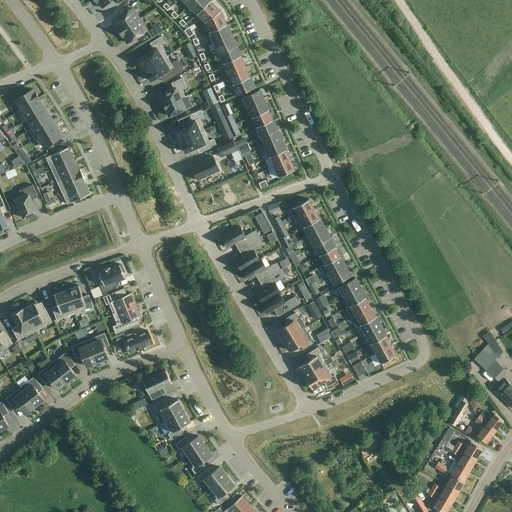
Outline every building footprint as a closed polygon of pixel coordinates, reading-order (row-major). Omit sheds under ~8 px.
[(110,0),(94,0),(102,8),(110,0)] [(193,0),(188,5),(196,13),(210,0),(209,0),(193,0)] [(196,13),(204,22),(220,11),(210,0),(196,13)] [(119,32),(139,20),(132,9),(113,21),(117,27),(116,27),(119,32)] [(204,22),(209,32),(226,24),(220,11),(204,22)] [(146,31),(139,20),(119,32),(123,37),(127,43),(146,31)] [(209,32),(214,42),(231,35),(226,24),(209,32)] [(162,31),(159,25),(148,32),(152,38),(162,31)] [(214,42),(218,53),(236,45),(231,35),(214,42)] [(143,65),(145,69),(166,56),(160,46),(165,42),(162,36),(150,43),(153,49),(137,59),(142,66),(143,65)] [(218,53),(223,63),(240,55),(236,45),(218,53)] [(223,63),(228,74),(245,66),(240,55),(223,63)] [(166,56),(145,69),(147,73),(146,74),(151,81),(166,71),(170,78),(183,70),(177,60),(171,64),(166,56)] [(228,74),(232,84),(250,76),(245,66),(228,74)] [(250,76),(232,84),(237,95),(255,87),(250,76)] [(174,88),(159,95),(164,105),(181,98),(185,97),(182,90),(186,88),(182,78),(171,83),(174,88)] [(33,89),(16,100),(21,109),(17,112),(39,99),(33,89)] [(243,97),(247,107),(264,100),(259,90),(243,97)] [(181,98),(164,105),(169,116),(185,109),(181,98)] [(239,98),(234,100),(238,109),(243,108),(239,98)] [(39,99),(17,112),(23,121),(44,108),(39,99)] [(247,107),(252,117),(268,110),(264,100),(247,107)] [(228,104),(222,106),(227,117),(233,114),(228,104)] [(44,108),(23,121),(27,119),(33,127),(28,130),(29,131),(50,117),(44,108)] [(179,136),(181,140),(204,130),(199,118),(203,116),(200,110),(189,115),(192,121),(174,129),(178,136),(179,136)] [(252,117),(256,127),(272,120),(268,110),(252,117)] [(50,117),(29,131),(34,140),(56,126),(50,117)] [(256,127),(261,137),(277,130),(272,120),(256,127)] [(56,126),(34,140),(35,140),(39,137),(45,147),(62,136),(56,126)] [(213,139),(209,141),(204,130),(181,140),(183,144),(182,145),(185,152),(202,144),(205,150),(216,145),(213,139)] [(261,137),(265,146),(265,147),(281,140),(277,130),(261,137)] [(216,146),(221,157),(237,150),(232,139),(216,146)] [(267,158),(270,157),(269,157),(286,149),(281,140),(265,147),(265,146),(263,147),(267,158)] [(240,155),(247,152),(244,144),(237,147),(240,155)] [(46,158),(51,170),(74,159),(68,147),(46,158)] [(270,157),(274,167),(290,159),(286,149),(269,157),(270,157)] [(245,156),(249,166),(253,164),(255,163),(250,153),(245,156)] [(213,156),(191,166),(197,180),(219,171),(213,156)] [(51,170),(56,181),(80,170),(79,170),(74,159),(51,170)] [(290,159),(274,167),(278,177),(281,176),(281,178),(287,175),(286,173),(295,170),(290,159)] [(56,181),(62,193),(85,182),(80,170),(56,181)] [(85,182),(62,193),(67,204),(90,194),(85,182),(86,182),(85,182)] [(15,199),(23,218),(37,212),(31,199),(37,197),(32,185),(19,190),(21,197),(15,199)] [(290,222),(297,219),(296,218),(314,209),(309,199),(301,203),(300,202),(294,205),(295,206),(289,210),(292,216),(288,218),(290,222)] [(302,228),(304,227),(319,218),(314,209),(296,218),(297,219),(302,228)] [(273,219),(278,228),(284,225),(279,216),(273,219)] [(304,227),(309,236),(324,228),(319,218),(304,227)] [(270,230),(265,221),(259,224),(264,233),(270,230)] [(284,225),(278,228),(283,238),(289,235),(284,225)] [(234,244),(238,250),(259,237),(255,230),(245,236),(239,227),(221,237),(223,240),(226,245),(227,247),(234,244)] [(309,236),(314,246),(329,237),(324,228),(309,236)] [(241,271),(243,270),(259,260),(253,251),(264,245),(259,237),(238,250),(242,257),(235,261),(237,263),(236,263),(240,269),(240,268),(241,271)] [(314,246),(319,255),(335,247),(329,237),(314,246)] [(285,241),(288,247),(291,246),(294,245),(290,238),(285,241)] [(291,246),(288,247),(285,249),(290,258),(296,255),(291,246)] [(319,255),(324,265),(340,257),(335,247),(319,255)] [(325,277),(329,275),(345,266),(340,257),(324,265),(320,267),(325,277)] [(255,276),(259,282),(280,270),(276,263),(266,269),(260,259),(259,260),(243,270),(249,280),(255,276)] [(283,268),(287,266),(290,264),(287,259),(280,263),(283,268)] [(298,267),(301,272),(308,268),(305,263),(298,267)] [(119,264),(118,265),(119,265),(110,268),(110,267),(110,266),(101,270),(102,271),(102,270),(103,272),(99,273),(96,275),(103,292),(114,288),(112,282),(124,277),(122,273),(124,272),(121,264),(119,265),(119,264)] [(283,268),(280,270),(284,275),(290,272),(287,266),(283,268)] [(329,275),(335,284),(350,276),(345,266),(329,275)] [(256,293),(262,303),(279,293),(280,293),(275,283),(285,277),(284,275),(280,270),(259,282),(263,289),(256,293)] [(306,279),(309,286),(316,281),(313,275),(306,279)] [(343,298),(345,297),(344,296),(360,288),(355,278),(337,288),(343,298)] [(309,286),(311,290),(313,295),(314,295),(319,292),(314,283),(309,286)] [(305,284),(299,287),(306,301),(312,298),(305,284)] [(78,285),(66,290),(75,313),(93,307),(88,295),(82,297),(78,285)] [(110,303),(115,313),(136,305),(131,293),(126,295),(124,288),(103,297),(106,305),(110,303)] [(345,297),(349,305),(350,306),(365,297),(360,288),(344,296),(345,297)] [(75,313),(66,290),(54,294),(58,306),(52,308),(56,320),(75,313)] [(262,303),(261,303),(262,306),(265,311),(267,314),(273,310),(277,317),(299,304),(294,297),(284,303),(279,293),(262,303)] [(329,304),(324,295),(316,299),(321,309),(329,304)] [(351,318),(355,316),(355,315),(370,307),(365,297),(350,306),(349,305),(345,308),(351,318)] [(313,302),(307,305),(315,319),(320,316),(313,302)] [(35,303),(23,309),(35,331),(52,322),(46,311),(40,314),(35,303)] [(136,305),(115,313),(112,314),(117,325),(112,326),(115,334),(140,324),(137,317),(140,316),(136,305)] [(355,316),(351,318),(356,327),(360,325),(375,317),(370,307),(355,315),(355,316)] [(35,331),(23,309),(23,308),(11,314),(17,326),(11,329),(18,341),(35,331)] [(278,331),(284,341),(302,330),(296,320),(298,319),(295,313),(284,320),(287,325),(278,331)] [(361,337),(365,334),(381,326),(375,317),(360,325),(356,327),(361,337)] [(328,321),(331,328),(337,325),(333,318),(328,321)] [(502,325),(494,331),(504,346),(511,340),(502,325)] [(365,334),(370,344),(386,336),(381,326),(365,334)] [(330,332),(334,339),(341,335),(337,328),(330,332)] [(302,330),(284,341),(290,351),(299,345),(302,350),(313,344),(310,338),(308,339),(302,330)] [(153,344),(147,331),(124,340),(129,353),(153,344)] [(490,331),(483,336),(496,358),(504,353),(490,331)] [(0,352),(13,343),(5,333),(0,336),(0,352)] [(104,333),(88,340),(97,362),(108,357),(103,347),(109,345),(104,333)] [(370,344),(375,354),(391,345),(386,336),(370,344)] [(97,362),(88,340),(71,347),(76,359),(82,356),(86,367),(97,362)] [(342,347),(345,353),(355,348),(351,342),(342,347)] [(391,345),(375,354),(381,363),(382,362),(383,364),(389,361),(388,359),(396,355),(391,345)] [(305,378),(325,366),(319,355),(321,354),(317,348),(306,354),(309,360),(299,366),(306,377),(305,378)] [(347,357),(351,363),(360,358),(356,351),(347,357)] [(66,352),(51,363),(66,382),(75,375),(69,366),(73,363),(66,352)] [(497,365),(510,375),(511,372),(511,356),(507,352),(497,365)] [(352,366),(358,376),(367,371),(361,361),(352,366)] [(498,367),(495,361),(486,370),(491,375),(492,374),(498,380),(505,372),(498,367)] [(66,382),(51,363),(37,374),(45,384),(50,381),(57,389),(66,382)] [(325,366),(305,378),(312,389),(323,382),(326,387),(337,381),(334,375),(332,376),(325,366)] [(143,381),(151,400),(163,394),(160,388),(171,383),(165,370),(143,381)] [(346,385),(355,381),(351,374),(342,379),(346,385)] [(34,377),(19,388),(34,407),(35,406),(36,407),(43,402),(41,401),(43,399),(37,391),(41,387),(34,377)] [(503,382),(495,390),(499,395),(498,395),(511,408),(511,390),(508,387),(511,384),(506,379),(503,382)] [(34,407),(19,388),(5,399),(13,409),(18,405),(25,414),(26,413),(27,415),(32,411),(31,409),(34,407)] [(466,397),(464,398),(461,396),(457,401),(454,407),(456,409),(449,422),(455,426),(464,412),(465,409),(464,407),(469,405),(466,397)] [(144,398),(133,403),(135,409),(147,404),(144,398)] [(158,410),(164,422),(183,411),(177,399),(167,405),(164,399),(152,405),(155,411),(158,410)] [(2,402),(0,402),(0,430),(1,429),(2,431),(8,428),(7,426),(8,425),(3,416),(8,413),(2,402)] [(183,411),(164,422),(170,433),(167,434),(171,440),(182,434),(179,428),(190,423),(183,411)] [(480,414),(477,418),(494,432),(503,422),(494,414),(489,421),(480,414)] [(474,422),(482,429),(477,436),(485,443),(494,432),(477,418),(474,422)] [(477,430),(468,426),(464,433),(472,438),(477,430)] [(180,448),(187,458),(205,446),(198,436),(189,442),(186,437),(175,444),(178,449),(180,448)] [(375,438),(358,447),(364,458),(381,448),(375,438)] [(443,449),(447,442),(442,439),(438,446),(443,449)] [(457,441),(454,447),(476,459),(482,448),(470,441),(468,446),(457,441)] [(205,446),(187,458),(193,467),(191,468),(194,474),(205,467),(202,462),(211,456),(205,446)] [(451,452),(460,458),(458,463),(469,470),(476,459),(454,447),(451,452)] [(438,462),(436,465),(447,471),(449,468),(443,464),(438,462)] [(463,480),(469,470),(458,463),(451,473),(463,480)] [(434,468),(445,475),(447,471),(436,465),(434,468)] [(203,480),(210,489),(226,476),(219,467),(210,474),(207,469),(197,477),(201,482),(203,480)] [(450,478),(446,485),(458,492),(464,481),(463,480),(451,473),(451,474),(452,475),(450,478)] [(226,476),(210,489),(217,498),(215,500),(219,505),(229,497),(225,492),(234,485),(226,476)] [(434,484),(430,490),(435,493),(439,487),(434,484)] [(446,485),(444,489),(440,496),(452,503),(458,492),(446,485)] [(427,495),(433,498),(435,493),(430,490),(427,495)] [(428,511),(416,491),(410,495),(412,499),(419,511),(428,511)] [(223,511),(242,511),(250,505),(241,496),(223,511)] [(442,511),(446,511),(452,503),(440,496),(434,507),(442,511)]
